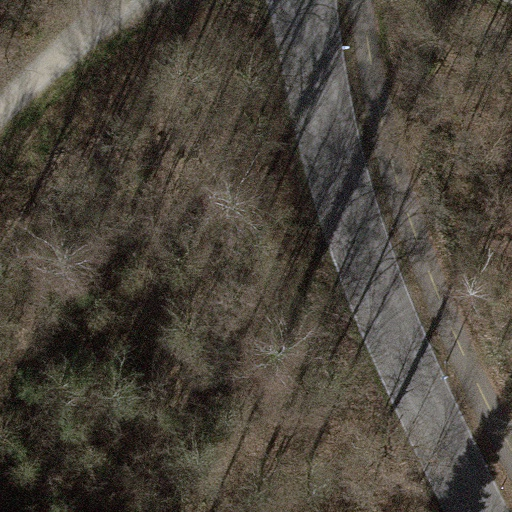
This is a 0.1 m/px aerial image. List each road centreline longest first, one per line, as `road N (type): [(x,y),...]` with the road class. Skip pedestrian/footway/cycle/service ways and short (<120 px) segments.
road 1 (tertiary): [(479,511),(349,246),(292,0)]
road 2 (track): [(0,137),(164,0)]
